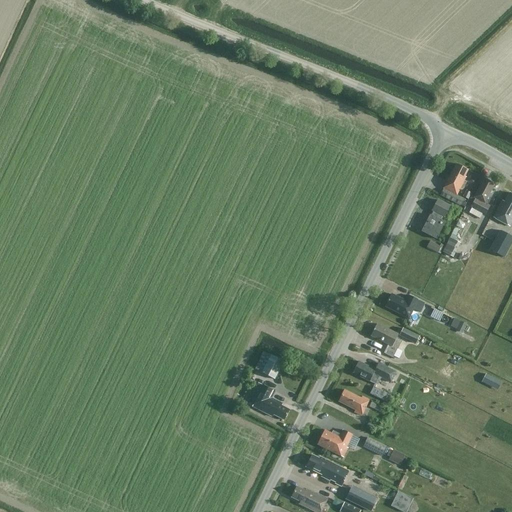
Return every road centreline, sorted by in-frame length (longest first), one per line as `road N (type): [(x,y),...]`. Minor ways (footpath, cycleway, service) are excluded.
road 1 (unclassified): [(259,511),(446,130)]
road 2 (unclassified): [(446,130),(146,0)]
